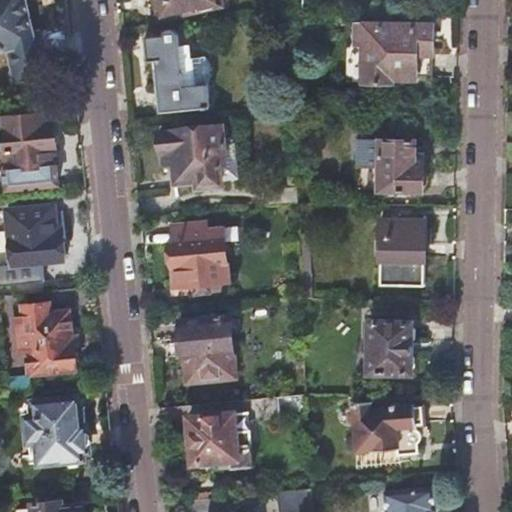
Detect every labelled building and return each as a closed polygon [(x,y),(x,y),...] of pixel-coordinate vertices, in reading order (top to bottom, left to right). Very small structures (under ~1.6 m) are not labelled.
[(22,0),(0,0),(0,52),(7,51),(14,82),(48,75),(39,34),(31,35),(22,0)] [(157,0),(161,17),(218,4),(217,0),(157,0)] [(357,25),(357,44),(364,44),(363,82),(392,82),(392,78),(431,78),(431,53),(433,53),(433,26),(403,25),(401,22),(395,22),(392,25),(357,25)] [(163,37),(146,38),(148,61),(155,61),(160,112),(209,108),(207,85),(192,86),(189,58),(181,59),(179,36),(178,33),(176,31),(173,29),(170,29),(167,30),(164,33),(163,37)] [(47,128),(46,114),(2,119),(8,171),(58,166),(56,147),(57,147),(55,127),(53,127),(47,128)] [(222,127),(161,133),(164,162),(173,161),(175,183),(197,181),(197,188),(222,186),(220,161),(226,160),(222,127)] [(381,139),(380,190),(423,191),(424,155),(415,155),(415,139),(381,139)] [(298,204),(298,187),(265,190),(266,207),(298,204)] [(53,206),(7,211),(13,265),(65,260),(64,255),(67,254),(65,235),(56,236),(53,206)] [(381,219),(380,284),(425,284),(426,220),(381,219)] [(171,245),(167,249),(169,263),(173,267),(175,288),(229,282),(224,229),(208,230),(207,222),(173,226),(174,242),(171,243),(171,245)] [(25,333),(15,334),(18,355),(28,354),(30,375),(76,370),(74,346),(73,346),(69,313),(51,315),(50,305),(23,308),(24,320),(25,333)] [(183,360),(186,359),(194,358),(197,382),(236,378),(230,315),(209,318),(209,319),(181,322),(183,339),(181,339),(181,341),(177,342),(178,357),(183,357),(183,360)] [(372,322),(371,372),(412,373),(413,323),(372,322)] [(307,417),(306,394),(278,397),(281,419),(307,417)] [(35,419),(26,420),(28,444),(38,443),(40,464),(82,460),(81,453),(87,452),(85,428),(79,429),(76,401),(34,405),(35,419)] [(353,403),(358,452),(399,448),(399,455),(401,454),(421,453),(420,442),(423,440),(424,437),(424,434),(424,431),(422,429),(419,427),(428,424),(426,403),(409,405),(409,403),(400,404),(400,402),(392,403),(392,405),(384,406),(384,407),(373,408),(373,401),(353,403)] [(235,414),(190,418),(195,463),(232,459),(234,469),(256,466),(252,430),(237,431),(235,414)] [(399,448),(358,452),(359,466),(402,462),(401,454),(399,455),(399,448)] [(435,487),(386,492),(387,511),(433,511),(438,511),(435,487)] [(315,511),(313,488),(279,491),(280,511),(315,511)] [(64,511),(63,503),(33,506),(33,511),(84,511),(84,510),(68,511),(64,511)]
